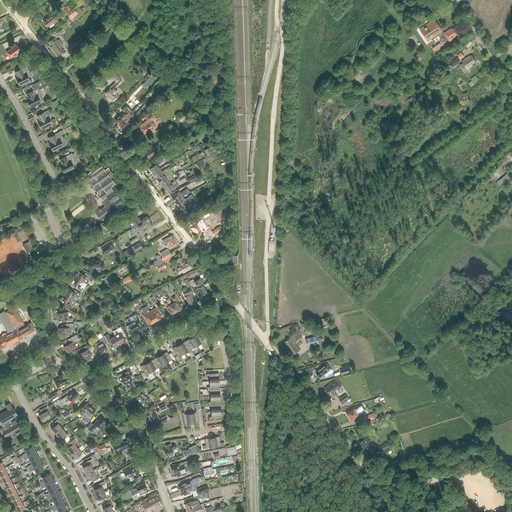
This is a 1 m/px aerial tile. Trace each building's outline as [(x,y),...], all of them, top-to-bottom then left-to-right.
[(65,7),(62,4),(58,7),(66,17),(70,13),(68,12),(70,10),(67,6),(65,7)] [(418,10),(413,4),(408,9),(412,14),(418,10)] [(52,15),(43,22),(47,27),(54,22),(55,24),(58,21),(54,15),(53,16),(52,15)] [(434,19),(419,30),(428,42),(435,37),(436,37),(437,38),(438,38),(438,39),(439,39),(440,39),(441,39),(440,43),(446,43),(446,41),(447,41),(448,40),(449,41),(455,37),(454,36),(457,34),(453,28),(452,29),(451,28),(444,33),(434,19)] [(55,38),(49,42),(52,46),(51,48),(57,56),(64,51),(62,48),(63,47),(62,45),(63,45),(59,39),(57,41),(55,38)] [(77,41),(70,47),(72,50),(79,44),(81,46),(85,43),(81,38),(77,41)] [(4,49),(0,51),(0,54),(1,55),(2,54),(4,57),(7,54),(10,58),(14,56),(15,57),(18,55),(17,54),(21,51),(16,45),(6,52),(4,49)] [(90,49),(88,46),(83,50),(87,56),(92,52),(92,51),(97,48),(95,45),(90,49)] [(462,61),(463,63),(460,65),(462,69),(466,67),(467,69),(472,66),(471,64),(475,61),(472,56),(470,57),(469,56),(462,61)] [(92,66),(93,66),(95,68),(98,65),(96,63),(97,63),(92,57),(87,60),(92,66)] [(457,58),(449,63),(452,67),(460,62),(457,58)] [(25,67),(14,72),(15,73),(15,72),(17,77),(16,78),(15,77),(20,86),(23,84),(23,85),(26,83),(29,81),(29,82),(30,81),(25,73),(28,72),(25,67),(26,67),(25,67)] [(120,78),(115,73),(110,77),(116,83),(120,78)] [(152,75),(147,80),(151,84),(156,79),(152,75)] [(476,75),(471,79),(472,80),(468,83),(471,86),(480,80),(476,75)] [(28,99),(27,100),(26,99),(31,108),(34,106),(37,105),(40,103),(41,103),(39,99),(42,97),(39,90),(49,85),(46,78),(31,86),(33,90),(25,94),(26,94),(28,99)] [(112,87),(105,94),(108,96),(107,97),(112,102),(118,96),(115,93),(117,91),(112,87)] [(115,120),(118,124),(133,113),(127,105),(122,109),(125,113),(122,115),(122,114),(115,120)] [(142,107),(136,113),(139,117),(145,110),(142,107)] [(48,110),(37,116),(40,121),(38,121),(37,121),(42,130),(42,129),(45,128),(46,128),(48,127),(48,126),(51,125),(52,125),(48,117),(50,116),(47,111),(48,111),(48,110)] [(148,121),(139,126),(141,128),(140,128),(144,134),(150,130),(150,132),(156,128),(152,120),(157,117),(153,112),(145,117),(148,121)] [(135,115),(133,113),(118,124),(122,129),(129,123),(127,121),(129,119),(129,120),(133,117),(135,115)] [(59,132),(48,138),(51,142),(49,143),(48,143),(53,152),(53,151),(56,150),(57,150),(59,149),(59,148),(62,147),(63,147),(59,139),(61,138),(58,133),(59,132)] [(78,144),(72,147),(75,153),(81,150),(78,144)] [(203,153),(205,157),(214,152),(211,146),(204,150),(205,152),(203,153)] [(153,149),(144,155),(147,159),(156,153),(153,149)] [(71,153),(59,160),(62,164),(60,165),(59,165),(64,174),(64,173),(67,171),(68,172),(70,171),(70,170),(73,168),(74,169),(72,164),(75,162),(71,154),(71,153)] [(149,169),(153,174),(160,169),(158,166),(161,163),(163,161),(162,159),(159,161),(156,164),(149,169)] [(203,160),(196,164),(199,168),(206,165),(203,160)] [(93,191),(94,190),(97,193),(96,195),(97,197),(95,198),(98,202),(100,200),(104,206),(101,209),(99,208),(98,211),(95,213),(101,221),(110,214),(111,215),(113,214),(112,213),(116,210),(117,212),(125,206),(111,187),(115,184),(110,178),(114,175),(108,168),(105,170),(101,166),(92,173),(90,172),(84,176),(93,188),(91,189),(93,191)] [(153,174),(157,179),(170,169),(168,167),(166,170),(166,169),(162,172),(160,169),(153,174)] [(157,179),(160,184),(167,178),(165,175),(168,173),(171,171),(170,169),(157,179)] [(507,174),(498,181),(501,185),(510,178),(507,174)] [(160,184),(164,189),(171,183),(169,180),(172,178),(171,176),(167,178),(160,184)] [(172,185),(171,183),(164,189),(168,194),(175,188),(178,186),(176,183),(178,181),(177,179),(174,181),(175,182),(172,185)] [(171,197),(175,202),(175,201),(182,196),(189,191),(186,188),(180,193),(179,191),(171,197)] [(189,200),(193,197),(191,195),(185,199),(182,196),(175,201),(175,202),(179,206),(179,207),(187,200),(188,201),(189,200)] [(187,200),(179,207),(179,206),(178,207),(182,212),(189,206),(189,205),(195,200),(193,197),(189,200),(188,201),(187,200)] [(136,212),(125,219),(127,222),(138,215),(136,212)] [(132,228),(138,225),(142,222),(148,218),(146,214),(140,219),(139,217),(133,221),(134,224),(131,226),(132,228)] [(150,220),(148,218),(142,222),(138,225),(132,228),(135,235),(146,227),(147,228),(152,224),(150,221),(150,220)] [(197,223),(190,228),(194,233),(195,232),(198,236),(205,231),(203,227),(201,228),(197,223)] [(218,227),(212,232),(214,236),(214,235),(216,238),(223,234),(218,227)] [(168,237),(162,241),(164,244),(168,242),(171,246),(178,242),(173,234),(168,237)] [(35,251),(30,241),(23,245),(28,254),(35,251)] [(108,245),(102,249),(105,254),(114,248),(115,250),(111,242),(108,244),(108,245)] [(129,247),(128,248),(131,254),(132,253),(139,249),(142,247),(140,242),(136,244),(129,247)] [(160,253),(163,257),(170,253),(168,249),(160,253)] [(167,267),(163,261),(162,258),(154,262),(159,272),(167,267)] [(174,267),(178,274),(182,271),(183,273),(192,268),(188,260),(182,263),(180,258),(178,259),(180,264),(174,267)] [(100,259),(94,259),(94,260),(91,260),(89,262),(87,260),(83,265),(88,268),(92,270),(94,267),(98,267),(98,268),(101,267),(101,268),(104,268),(104,265),(104,263),(100,263),(100,259)] [(77,271),(74,276),(87,285),(89,281),(92,282),(93,279),(93,278),(85,273),(84,275),(77,271)] [(195,271),(187,275),(188,279),(197,274),(195,271)] [(135,273),(122,281),(124,285),(131,281),(137,278),(135,273)] [(82,292),(87,285),(74,276),(71,282),(77,286),(75,288),(82,292)] [(186,276),(180,278),(182,282),(184,281),(187,287),(191,285),(188,279),(187,279),(186,276)] [(104,284),(102,286),(104,289),(110,286),(109,283),(106,277),(102,279),(104,284)] [(206,292),(202,285),(204,284),(200,278),(194,281),(197,288),(194,290),(195,292),(199,290),(202,295),(206,292)] [(66,288),(63,293),(76,301),(81,294),(74,290),(73,292),(66,288)] [(190,289),(183,293),(185,296),(189,304),(194,301),(191,296),(193,295),(190,289)] [(71,309),(76,301),(63,293),(60,298),(66,302),(64,305),(71,309)] [(174,302),(171,303),(176,311),(181,309),(174,296),(172,298),(174,302)] [(170,315),(176,311),(171,303),(169,299),(163,302),(170,315)] [(136,302),(133,303),(135,307),(138,313),(141,312),(136,302)] [(146,306),(141,309),(144,314),(143,315),(148,324),(154,321),(149,312),(146,306)] [(0,346),(4,345),(5,347),(18,339),(19,340),(24,337),(23,336),(34,330),(31,324),(25,327),(22,322),(14,308),(7,312),(7,313),(6,313),(5,310),(0,312),(0,318),(8,332),(0,336),(0,346)] [(155,308),(149,312),(154,321),(161,317),(155,308)] [(67,312),(57,313),(57,320),(65,319),(65,322),(73,321),(72,318),(68,319),(67,312)] [(135,319),(133,315),(130,317),(137,329),(137,330),(137,331),(142,328),(138,319),(136,321),(135,319)] [(127,319),(129,324),(126,326),(129,330),(130,329),(132,332),(137,330),(137,329),(130,317),(127,319)] [(66,334),(72,334),(71,327),(73,327),(73,323),(65,324),(66,328),(58,328),(59,335),(60,335),(61,338),(66,337),(66,334)] [(114,335),(120,344),(125,341),(121,335),(124,333),(120,327),(112,331),(114,335)] [(100,333),(96,335),(100,341),(95,344),(100,352),(99,353),(101,355),(107,351),(104,345),(106,343),(100,333)] [(199,333),(192,336),(197,345),(202,342),(203,344),(205,343),(199,333)] [(114,347),(120,344),(114,335),(110,337),(108,334),(104,336),(108,342),(111,341),(114,347)] [(68,340),(70,343),(64,347),(67,353),(76,347),(73,342),(78,339),(76,335),(68,340)] [(191,349),(197,345),(192,336),(186,340),(191,349)] [(317,336),(306,339),(308,347),(319,343),(317,336)] [(291,337),(285,342),(289,348),(288,349),(292,356),(300,350),(291,337)] [(192,351),(191,349),(186,340),(179,344),(184,352),(189,350),(190,352),(192,351)] [(83,347),(85,351),(79,354),(82,360),(84,359),(86,363),(91,360),(89,356),(91,355),(88,349),(92,347),(89,343),(83,347)] [(181,357),(179,355),(184,352),(179,344),(172,348),(179,358),(181,357)] [(167,351),(160,355),(165,363),(172,360),(167,351)] [(160,366),(165,363),(160,355),(153,359),(158,367),(160,369),(162,368),(160,366)] [(152,371),(158,367),(153,359),(147,362),(152,371)] [(149,375),(147,373),(152,371),(147,362),(140,366),(147,377),(149,375)] [(326,364),(316,372),(320,377),(323,375),(325,377),(333,372),(326,364)] [(351,371),(350,369),(349,366),(339,370),(341,375),(351,371)] [(124,376),(121,378),(123,381),(121,382),(122,384),(124,383),(131,379),(129,376),(132,374),(130,369),(122,374),(124,376)] [(219,380),(219,372),(206,373),(206,376),(209,375),(209,380),(219,380)] [(70,382),(66,374),(54,381),(57,387),(65,383),(65,384),(70,382)] [(134,377),(131,379),(124,383),(126,387),(124,388),(125,390),(130,387),(132,390),(139,386),(137,383),(134,385),(132,382),(136,380),(134,377)] [(329,384),(329,385),(324,388),(329,395),(330,394),(331,395),(333,394),(334,396),(337,394),(335,391),(337,390),(338,391),(342,388),(336,379),(329,384)] [(209,380),(209,386),(207,386),(207,388),(220,388),(219,380),(209,380)] [(210,390),(210,396),(220,396),(220,388),(207,388),(207,391),(210,390)] [(70,395),(69,394),(68,396),(67,395),(61,399),(63,404),(69,400),(72,402),(78,395),(73,391),(70,395)] [(136,398),(140,402),(146,397),(145,395),(145,394),(143,391),(136,398)] [(339,399),(342,405),(349,400),(346,394),(339,399)] [(61,402),(58,397),(52,401),(53,401),(55,406),(61,402)] [(148,399),(146,397),(140,402),(144,407),(151,401),(149,398),(148,399)] [(165,403),(159,406),(161,410),(170,407),(167,400),(164,400),(165,403)] [(0,413),(0,424),(0,425),(2,427),(0,428),(5,438),(12,434),(13,437),(17,435),(17,436),(24,433),(18,422),(17,422),(15,420),(12,422),(11,420),(13,419),(12,417),(17,415),(13,408),(12,408),(9,403),(5,405),(7,410),(0,413)] [(86,413),(91,407),(86,403),(83,407),(82,406),(77,411),(82,415),(85,412),(86,413)] [(351,410),(347,413),(352,420),(356,417),(357,418),(361,415),(363,418),(364,421),(369,420),(370,421),(375,419),(373,413),(368,415),(369,416),(365,417),(361,412),(364,410),(361,405),(356,408),(354,407),(351,409),(351,410)] [(39,410),(41,413),(39,415),(42,421),(51,416),(49,413),(50,413),(46,406),(39,410)] [(90,417),(95,411),(91,407),(86,413),(85,412),(82,415),(85,418),(83,421),(86,424),(89,421),(89,420),(91,418),(90,417)] [(190,413),(192,423),(199,422),(197,409),(195,410),(195,412),(190,413)] [(151,414),(143,418),(146,424),(159,419),(155,410),(150,413),(151,414)] [(221,418),(221,410),(211,411),(211,416),(209,416),(209,418),(221,418)] [(184,424),(192,423),(190,413),(185,414),(184,411),(182,412),(184,424)] [(86,426),(82,429),(85,431),(88,428),(92,432),(97,426),(100,428),(106,421),(101,417),(98,420),(97,419),(93,424),(91,422),(87,426),(86,426)] [(51,429),(55,434),(62,428),(58,423),(59,422),(57,420),(52,424),(54,426),(51,429)] [(62,428),(55,434),(60,439),(62,437),(64,439),(69,435),(67,432),(66,433),(62,428)] [(220,436),(212,437),(214,447),(225,445),(224,442),(221,442),(220,436)] [(203,448),(214,447),(212,437),(205,438),(206,445),(203,445),(203,448)] [(367,437),(360,442),(364,448),(362,450),(367,456),(375,450),(369,442),(370,441),(367,437)] [(67,448),(71,453),(77,448),(73,443),(74,442),(72,439),(67,443),(69,446),(67,448)] [(123,440),(112,445),(116,453),(126,448),(126,447),(129,445),(127,440),(124,442),(123,440)] [(105,453),(104,450),(107,448),(105,444),(97,447),(100,455),(105,453)] [(177,448),(176,444),(171,446),(171,444),(165,446),(166,449),(165,449),(167,455),(169,455),(170,457),(174,455),(174,453),(173,449),(177,448)] [(22,455),(23,457),(35,451),(32,446),(24,450),(26,453),(22,455)] [(189,448),(183,450),(185,456),(192,453),(192,454),(196,452),(193,446),(189,447),(189,448)] [(77,448),(71,453),(75,458),(78,456),(80,459),(85,455),(83,452),(81,453),(77,448)] [(38,457),(35,451),(23,457),(23,458),(24,460),(28,458),(30,462),(38,457)] [(28,467),(29,469),(41,463),(38,457),(30,462),(31,465),(28,467)] [(174,466),(171,467),(173,472),(188,466),(198,462),(196,457),(191,459),(183,462),(176,465),(175,464),(173,465),(174,466)] [(83,467),(86,474),(93,470),(91,467),(94,465),(91,459),(84,463),(85,466),(83,467)] [(43,469),(41,463),(29,469),(30,472),(34,470),(36,473),(43,469)] [(136,466),(123,471),(126,478),(139,473),(138,471),(140,471),(138,466),(136,467),(136,466)] [(188,466),(173,472),(174,476),(177,475),(178,476),(187,473),(186,470),(189,469),(188,466)] [(0,469),(0,474),(1,477),(7,474),(5,470),(8,468),(7,467),(4,468),(0,469)] [(93,470),(86,474),(88,479),(91,478),(93,480),(99,477),(98,474),(96,475),(93,470)] [(1,477),(4,483),(10,480),(7,474),(1,477)] [(40,486),(52,480),(49,474),(41,478),(43,481),(39,483),(40,486)] [(182,484),(178,486),(180,490),(195,484),(205,480),(204,477),(203,476),(200,478),(199,477),(192,479),(193,482),(191,482),(190,480),(182,483),(182,484)] [(13,486),(10,480),(4,483),(7,489),(13,486)] [(46,486),(47,489),(55,485),(52,480),(40,486),(41,488),(46,486)] [(100,487),(93,490),(96,495),(104,491),(101,486),(105,484),(104,481),(98,484),(100,487)] [(146,489),(144,483),(136,486),(136,488),(130,490),(132,495),(138,492),(139,495),(145,493),(143,490),(146,489)] [(190,492),(197,490),(195,484),(180,490),(181,494),(184,493),(185,495),(190,493),(190,492)] [(55,485),(47,489),(49,492),(41,496),(42,499),(43,499),(58,491),(55,485)] [(208,485),(197,489),(199,494),(209,490),(208,485)] [(7,489),(10,495),(16,492),(13,486),(7,489)] [(51,498),(53,501),(60,497),(58,491),(43,499),(44,501),(51,498)] [(106,496),(104,491),(96,495),(98,500),(104,497),(106,499),(111,497),(110,494),(106,496)] [(16,492),(10,495),(13,501),(19,497),(16,492)] [(146,502),(147,502),(142,505),(145,511),(146,511),(155,508),(154,506),(160,503),(157,496),(146,502)] [(13,501),(16,507),(22,503),(19,497),(13,501)] [(50,506),(51,508),(63,503),(60,497),(53,501),(54,504),(50,506)] [(185,504),(187,509),(200,504),(198,499),(185,504)] [(102,508),(104,511),(111,511),(113,511),(111,506),(112,505),(111,501),(104,504),(105,507),(102,508)] [(25,508),(22,503),(16,507),(18,511),(25,508)] [(59,511),(66,509),(63,503),(51,508),(53,511),(57,509),(58,511),(59,511)] [(124,503),(117,506),(120,511),(127,508),(124,503)]
